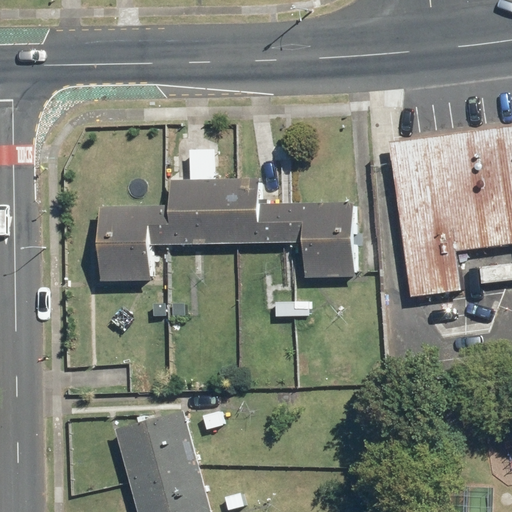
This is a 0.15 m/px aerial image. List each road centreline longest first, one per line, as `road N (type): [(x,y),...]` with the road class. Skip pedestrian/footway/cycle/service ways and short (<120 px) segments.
road 1 (residential): [(9,66),(17,511)]
road 2 (tertiary): [(432,48),(9,66)]
